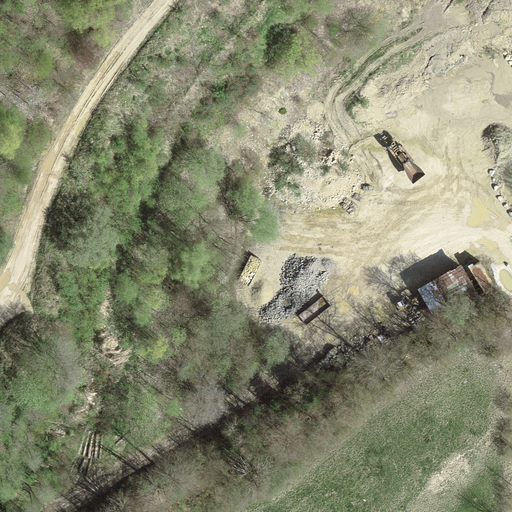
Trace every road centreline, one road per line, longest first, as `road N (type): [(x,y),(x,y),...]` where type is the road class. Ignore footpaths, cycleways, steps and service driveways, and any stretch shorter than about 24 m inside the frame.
road 1 (track): [(511,273),(491,251),(422,263),(260,385),(58,511)]
road 2 (track): [(0,304),(98,71),(164,0)]
